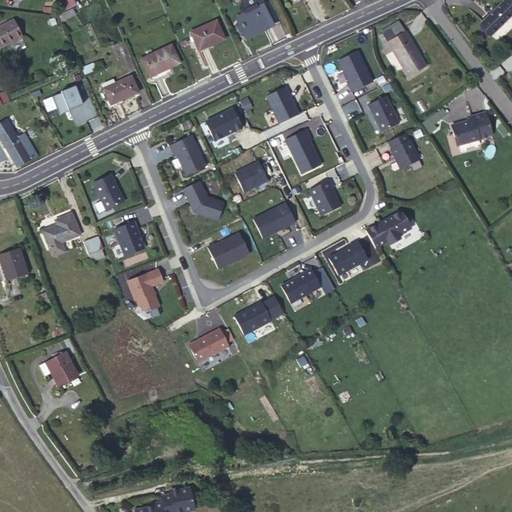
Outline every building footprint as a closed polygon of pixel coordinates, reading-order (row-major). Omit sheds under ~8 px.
[(63,0),(59,2),(64,10),(77,3),(75,0),(63,0)] [(511,0),(504,0),(481,24),(491,35),(511,14),(511,0)] [(262,4),(238,17),(247,35),(272,23),(262,4)] [(72,9),(59,15),(61,21),(75,14),(72,9)] [(14,19),(0,25),(0,47),(22,36),(14,19)] [(216,21),(189,32),(198,50),(223,38),(216,21)] [(404,31),(387,42),(392,50),(408,77),(425,67),(404,31)] [(392,50),(387,42),(383,44),(383,49),(386,54),(392,50)] [(150,77),(152,76),(164,70),(179,62),(171,45),(141,59),(150,77)] [(356,50),(337,60),(347,80),(349,83),(347,84),(351,91),(371,81),(356,50)] [(70,51),(64,54),(68,63),(74,61),(70,51)] [(164,70),(152,76),(154,80),(166,74),(164,70)] [(115,82),(104,87),(103,88),(110,105),(137,92),(130,75),(115,82)] [(102,83),(104,87),(115,82),(113,78),(102,83)] [(83,103),(75,84),(61,90),(61,92),(52,95),(60,114),(70,110),(69,108),(83,103)] [(284,86),(265,95),(279,123),(298,114),(284,86)] [(0,90),(0,103),(9,100),(5,89),(0,90)] [(398,122),(385,95),(367,104),(380,131),(398,122)] [(247,99),(240,102),(244,110),(251,107),(247,99)] [(232,108),(204,121),(214,140),(222,136),(221,135),(225,133),(226,134),(241,127),(232,108)] [(437,129),(433,122),(446,116),(443,110),(422,121),(429,133),(437,129)] [(470,119),(450,124),(454,136),(455,136),(457,144),(478,139),(478,138),(491,134),(485,111),(469,115),(470,119)] [(4,117),(5,119),(11,128),(17,124),(11,113),(4,117)] [(5,119),(0,122),(0,137),(5,146),(11,156),(16,166),(29,159),(16,137),(11,128),(5,119)] [(309,136),(305,129),(284,139),(301,173),(320,164),(309,140),(307,137),(309,136)] [(24,133),(16,137),(29,159),(35,155),(24,133)] [(404,133),(387,141),(391,148),(389,148),(399,168),(418,159),(408,139),(407,139),(404,133)] [(190,135),(169,145),(173,152),(174,151),(176,155),(186,175),(205,166),(190,135)] [(11,156),(5,146),(2,148),(8,158),(11,156)] [(257,161),(233,172),(243,192),(267,180),(257,161)] [(110,174),(92,182),(105,210),(123,201),(110,174)] [(328,179),(308,189),(320,215),(339,206),(330,188),(332,187),(328,179)] [(198,180),(182,188),(193,211),(196,210),(200,211),(199,213),(217,219),(223,202),(206,196),(198,180)] [(238,193),(230,197),(233,204),(241,200),(238,193)] [(285,202),(252,219),(261,238),(276,230),(275,229),(278,227),(280,228),(294,221),(285,202)] [(365,230),(374,247),(387,240),(389,244),(399,238),(397,235),(410,228),(401,212),(398,211),(386,218),(387,220),(379,224),(378,222),(365,230)] [(57,225),(42,231),(48,246),(79,234),(71,214),(55,220),(57,225)] [(133,221),(113,229),(124,255),(143,248),(133,221)] [(214,243),(206,246),(217,268),(248,253),(238,232),(226,238),(227,239),(224,241),(223,240),(214,244),(214,243)] [(97,236),(83,241),(88,255),(102,249),(97,236)] [(357,240),(348,245),(348,246),(328,257),(337,275),(367,258),(357,240)] [(18,248),(0,253),(0,260),(6,280),(26,274),(18,248)] [(359,266),(340,274),(343,280),(362,272),(359,266)] [(157,268),(126,280),(134,300),(135,299),(137,305),(145,311),(158,306),(150,286),(162,281),(157,268)] [(304,272),(280,285),(290,303),(320,286),(311,271),(305,275),(304,272)] [(260,301),(233,316),(243,335),(270,320),(260,301)] [(219,329),(188,345),(197,363),(228,346),(219,329)] [(64,352),(46,362),(58,385),(76,376),(64,352)] [(170,497),(160,499),(161,502),(162,511),(183,511),(193,510),(189,488),(178,490),(169,492),(169,493),(170,497)] [(162,511),(161,502),(151,504),(151,506),(132,510),(132,511),(162,511)]
